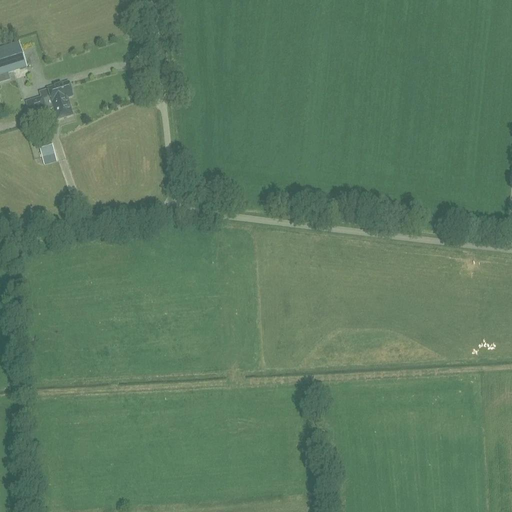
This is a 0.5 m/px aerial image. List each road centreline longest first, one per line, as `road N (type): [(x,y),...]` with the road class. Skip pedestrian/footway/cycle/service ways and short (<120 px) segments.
road 1 (unclassified): [(173,210),(509,249)]
road 2 (unclassified): [(0,248),(173,210)]
road 3 (unclassified): [(173,210),(157,34)]
